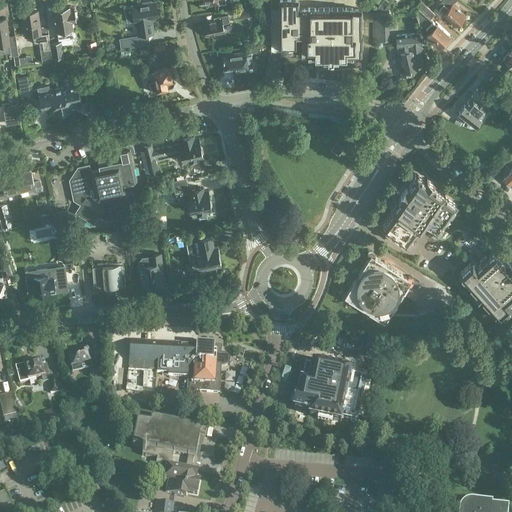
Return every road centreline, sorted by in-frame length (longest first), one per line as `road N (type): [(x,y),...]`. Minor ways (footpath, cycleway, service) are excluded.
road 1 (secondary): [(262,289),(213,312),(89,316),(0,332)]
road 2 (residential): [(0,153),(217,105)]
road 3 (residential): [(217,105),(297,94),(361,103),(401,122)]
road 4 (residential): [(279,260),(253,226),(217,105)]
road 5 (unclassified): [(283,304),(243,462)]
road 6 (secondary): [(511,232),(411,128)]
